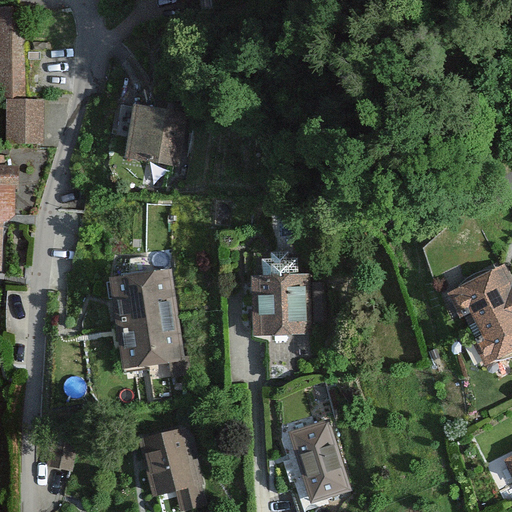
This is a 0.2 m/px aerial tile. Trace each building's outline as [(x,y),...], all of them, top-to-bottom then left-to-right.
[(24,6),(0,6),(0,95),(26,95),(24,6)] [(47,98),(6,99),(7,145),(48,144),(47,98)] [(199,115),(135,106),(126,160),(191,170),(199,115)] [(0,270),(5,271),(5,223),(16,223),(15,177),(0,177),(0,270)] [(511,345),(511,281),(501,260),(447,288),(442,291),(454,313),(464,309),(475,331),(466,335),(481,362),(511,345)] [(173,266),(107,277),(123,372),(190,361),(173,266)] [(317,272),(253,272),(252,334),(316,335),(317,272)] [(334,420),(291,432),(312,503),(355,491),(334,420)] [(188,428),(139,439),(153,497),(179,491),(184,511),(206,506),(188,428)] [(511,455),(507,458),(502,461),(511,479),(511,455)]
